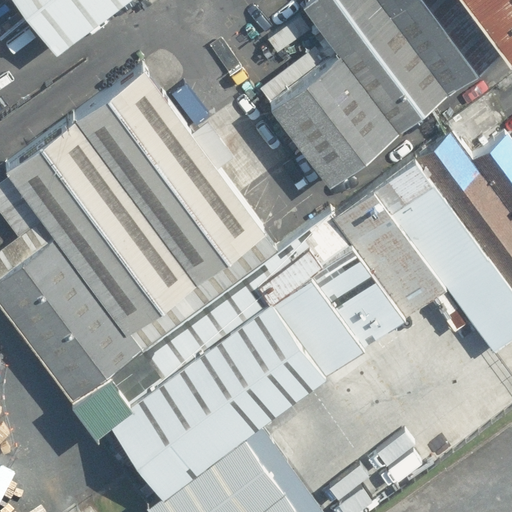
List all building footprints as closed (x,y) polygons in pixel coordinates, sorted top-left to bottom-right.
[(27,0),(61,45),(122,0),(27,0)] [(396,123),(446,86),(382,0),(304,0),(337,43),(396,123)] [(511,37),(511,0),(382,0),(446,86),(511,37)] [(330,171),(396,123),(337,43),(271,91),(330,171)] [(263,220),(142,57),(2,161),(123,324),(263,220)] [(447,126),(412,151),(511,285),(511,213),(468,154),(447,126)] [(468,154),(511,213),(511,133),(506,126),(468,154)] [(511,285),(412,151),(369,183),(439,279),(490,346),(511,329),(511,285)] [(369,183),(366,181),(85,389),(157,486),(439,279),(369,183)] [(136,342),(123,324),(52,228),(0,266),(0,294),(71,390),(136,342)] [(331,511),(257,413),(157,486),(147,494),(160,511),(331,511)]
